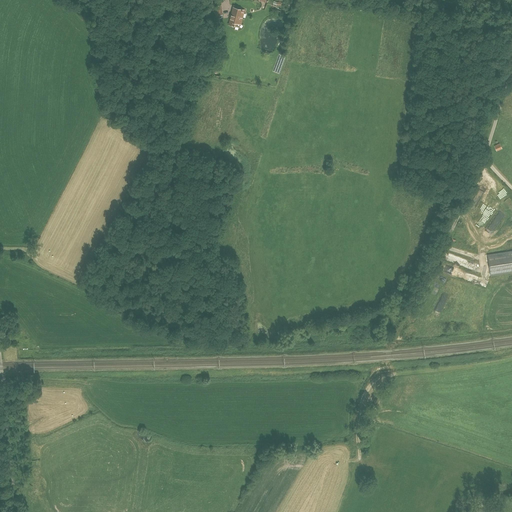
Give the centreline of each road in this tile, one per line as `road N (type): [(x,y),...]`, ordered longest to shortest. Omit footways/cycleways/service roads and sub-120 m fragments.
road 1 (track): [(419,306),(487,163)]
road 2 (unclassified): [(15,511),(0,368)]
road 3 (unclassified): [(511,190),(486,161),(511,61)]
